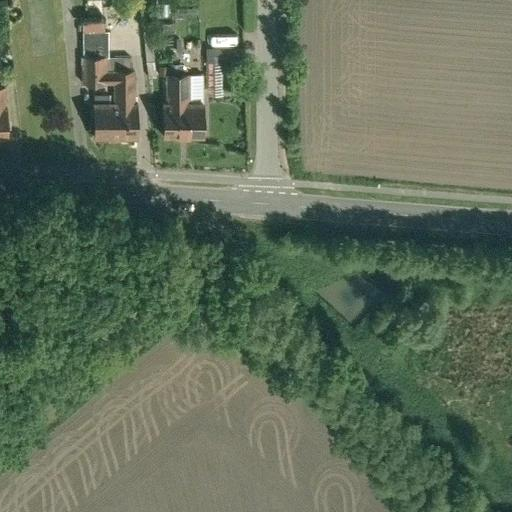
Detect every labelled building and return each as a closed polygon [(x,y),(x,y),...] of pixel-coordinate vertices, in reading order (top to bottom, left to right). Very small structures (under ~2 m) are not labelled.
[(80,20),(80,33),(102,32),(102,20),(80,20)] [(160,23),(159,35),(172,36),(173,23),(160,23)] [(239,48),(212,48),(212,65),(239,64),(239,48)] [(90,139),(135,138),(134,101),(132,101),(132,77),(131,68),(111,69),(111,71),(104,71),(104,59),(103,56),(80,56),(80,83),(111,82),(111,101),(89,102),(90,139)] [(131,68),(132,77),(141,77),(140,58),(104,59),(104,71),(111,71),(111,69),(131,68)] [(159,101),(160,138),(202,137),(202,101),(186,101),(186,73),(175,73),(162,73),(162,101),(159,101)]
